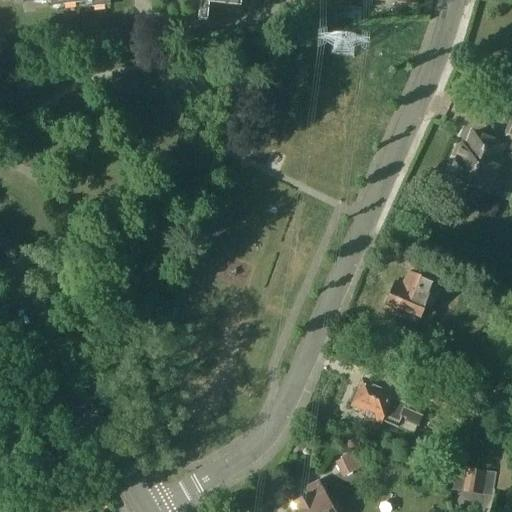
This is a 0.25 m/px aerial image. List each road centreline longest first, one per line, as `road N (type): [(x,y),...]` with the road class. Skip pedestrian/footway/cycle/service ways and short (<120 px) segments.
road 1 (residential): [(145,510),(224,469),(268,433),(446,28),(451,0)]
road 2 (secondary): [(145,510),(0,289)]
road 3 (unknown): [(284,0),(212,16),(179,16),(153,0)]
